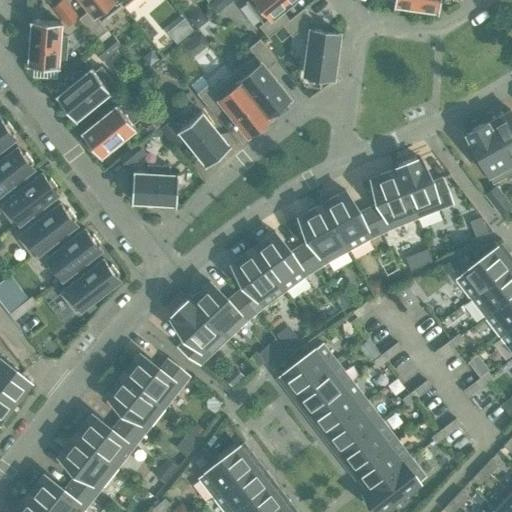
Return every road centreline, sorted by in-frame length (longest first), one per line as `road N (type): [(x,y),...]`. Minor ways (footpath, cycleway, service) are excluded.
road 1 (residential): [(0,482),(170,274)]
road 2 (residential): [(344,88),(243,159),(153,252)]
road 3 (residential): [(0,58),(153,252)]
road 4 (residential): [(170,274),(276,198),(339,167)]
road 5 (residential): [(339,167),(511,86)]
road 6 (residential): [(497,0),(439,39),(361,23)]
